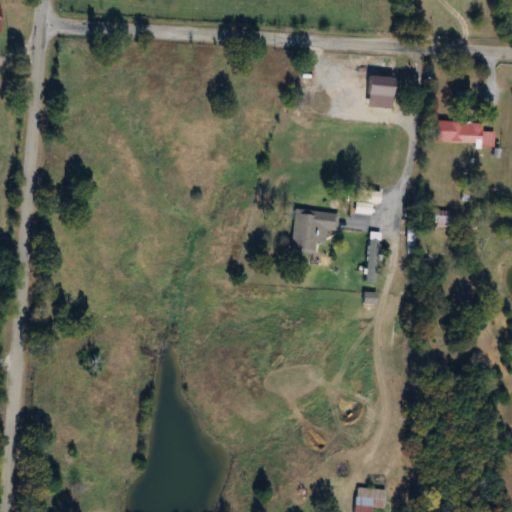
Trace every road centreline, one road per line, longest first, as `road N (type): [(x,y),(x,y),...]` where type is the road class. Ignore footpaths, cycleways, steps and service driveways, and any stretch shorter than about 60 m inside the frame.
road 1 (tertiary): [(45,0),(4,511)]
road 2 (residential): [(43,27),(511,50)]
